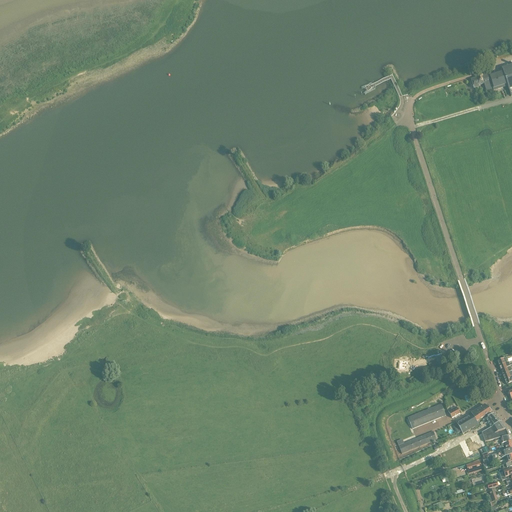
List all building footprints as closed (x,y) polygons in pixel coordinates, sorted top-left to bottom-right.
[(511,65),(502,69),(503,70),(482,77),(482,76),(477,78),(478,78),(476,79),(475,79),(471,80),(474,89),(479,88),(479,86),(484,84),(487,93),(508,86),(511,96),(511,95),(511,65)] [(511,362),(511,361),(511,357),(511,356),(497,362),(499,367),(511,362)] [(396,362),(396,368),(399,368),(399,369),(407,370),(407,362),(399,361),(399,362),(396,362)] [(499,367),(501,371),(511,366),(511,364),(511,365),(510,366),(509,364),(511,363),(511,362),(499,367)] [(503,376),(511,371),(511,366),(501,371),(503,376)] [(511,371),(503,376),(504,380),(511,376),(511,371)] [(412,429),(446,416),(441,405),(408,418),(412,429)] [(471,413),(471,414),(477,422),(492,412),(484,405),(471,413)] [(460,414),(456,407),(448,411),(452,418),(460,414)] [(477,422),(471,414),(456,422),(463,434),(478,425),(477,422)] [(487,419),(483,421),(480,424),(481,425),(484,424),(484,425),(488,423),(489,425),(496,420),(498,419),(494,414),(487,418),(488,418),(487,419)] [(498,419),(496,420),(489,425),(491,428),(482,433),(485,442),(495,440),(509,436),(507,429),(501,422),(498,419)] [(433,442),(437,440),(433,432),(399,446),(402,454),(433,442)] [(501,440),(502,444),(508,442),(511,442),(510,436),(509,436),(495,440),(495,442),(501,440)] [(511,455),(511,449),(501,453),(491,456),(493,462),(496,461),(500,459),(503,458),(506,458),(511,455)] [(511,455),(506,458),(503,458),(504,461),(506,460),(508,464),(511,462),(511,455)] [(480,462),(467,466),(469,472),(482,468),(480,462)] [(511,466),(504,470),(503,470),(505,478),(511,476),(511,478),(511,466)] [(511,485),(511,488),(507,490),(502,491),(503,493),(507,492),(511,490),(511,484),(511,485)] [(489,491),(491,496),(486,498),(488,504),(491,503),(498,501),(494,490),(489,491)]
